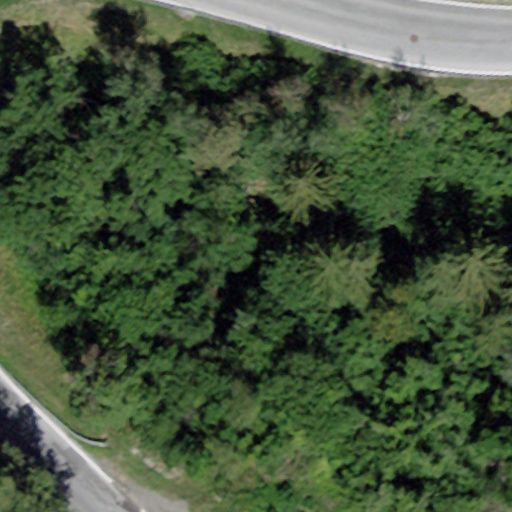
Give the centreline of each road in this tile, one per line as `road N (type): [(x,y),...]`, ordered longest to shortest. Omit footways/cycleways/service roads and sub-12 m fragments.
road 1 (tertiary): [(286,0),(412,32),(511,41)]
road 2 (tertiary): [(100,511),(0,412)]
